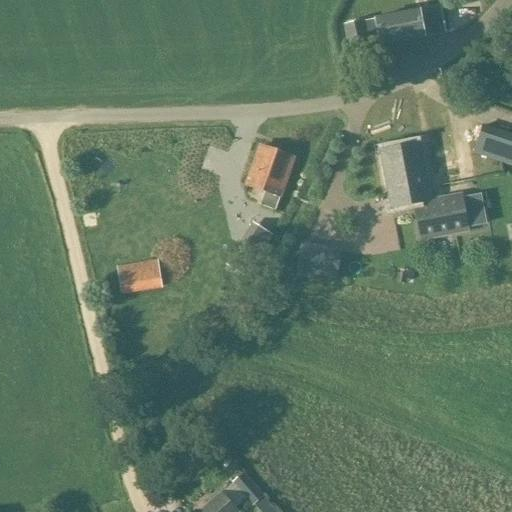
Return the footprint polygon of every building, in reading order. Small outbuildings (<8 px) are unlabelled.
[(374,22),(378,47),(379,48),(446,35),(441,8),(374,22)] [(379,48),(378,47),(374,22),(345,27),(352,68),(372,65),(369,48),(373,48),(373,49),(379,48)] [(475,152),(511,164),(511,135),(484,126),(475,152)] [(392,209),(414,205),(421,241),(468,232),(461,197),(431,203),(420,145),(382,153),(392,209)] [(275,212),(280,198),(293,160),(261,148),(247,187),(265,193),(261,207),(275,212)] [(99,241),(90,242),(92,261),(231,245),(226,203),(96,218),(99,241)] [(321,249),(301,246),(297,276),(317,279),(321,249)] [(122,297),(163,290),(158,262),(118,269),(122,297)] [(253,507),(265,497),(244,473),(232,483),(253,507)] [(236,511),(222,496),(203,511),(236,511)]
